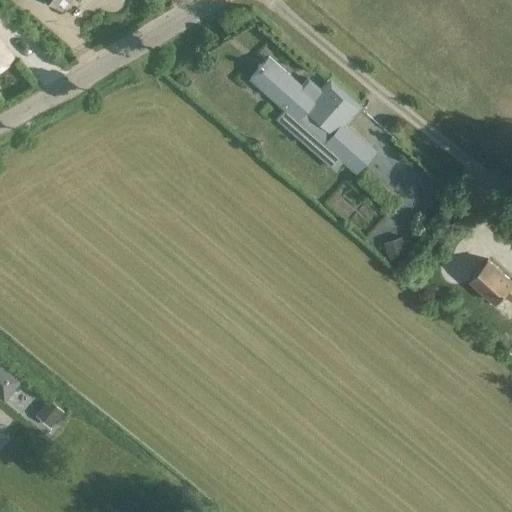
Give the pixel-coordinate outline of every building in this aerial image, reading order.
[(0,40),(0,65),(12,56),(0,40)] [(331,92),(325,94),(308,80),(302,87),(268,58),(250,79),(283,108),(274,118),(334,171),(343,161),(355,171),(373,150),(343,124),(355,110),(336,93),(331,92)] [(390,256),(405,249),(399,236),(384,243),(390,256)] [(503,295),(511,303),(511,281),(488,260),(470,280),(495,303),(503,295)] [(0,360),(0,398),(4,402),(23,379),(0,360)] [(48,425),(61,411),(49,399),(35,413),(48,425)] [(0,436),(8,433),(11,415),(0,405),(0,436)]
